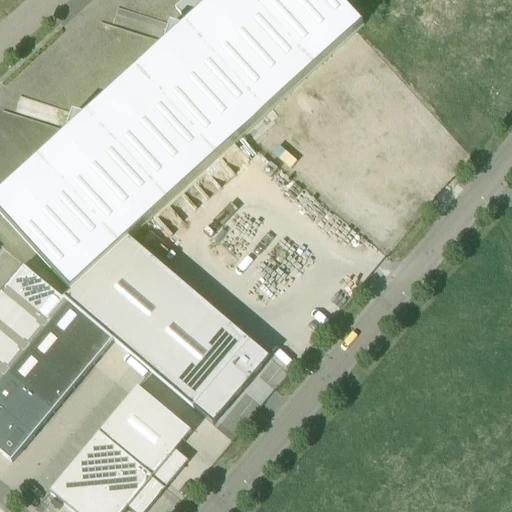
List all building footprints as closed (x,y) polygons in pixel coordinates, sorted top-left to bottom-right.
[(68,134),(0,195),(0,214),(72,287),(132,234),(364,27),(339,0),(185,0),(175,10),(189,24),(183,30),(172,26),(166,45),(85,119),(74,115),(68,134)] [(72,287),(64,296),(71,302),(114,342),(211,428),(273,359),(132,234),(72,287)] [(3,293),(48,331),(49,330),(71,302),(64,296),(24,269),(3,293)] [(0,296),(0,330),(28,355),(48,331),(3,293),(0,296)] [(94,367),(114,342),(71,302),(49,330),(94,367)] [(28,355),(0,330),(0,371),(8,379),(28,355)] [(73,391),(94,367),(49,330),(48,331),(28,355),(73,391)] [(53,416),(73,391),(28,355),(8,379),(53,416)] [(0,388),(8,379),(0,371),(0,388)] [(0,413),(32,440),(53,416),(8,379),(0,388),(0,413)] [(130,511),(147,511),(186,466),(174,456),(192,434),(138,389),(50,495),(70,511),(127,511),(129,511),(130,511)] [(32,440),(0,413),(0,454),(12,465),(32,440)]
